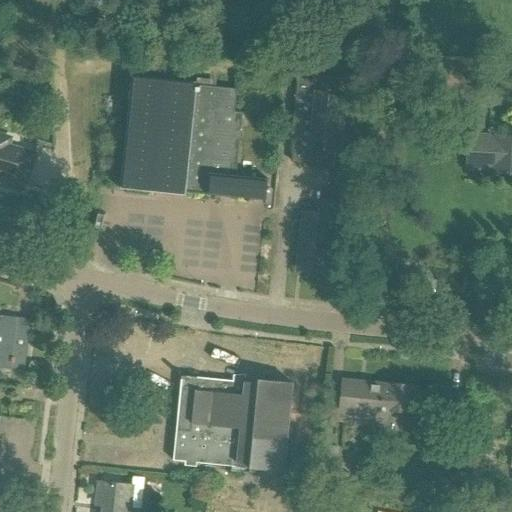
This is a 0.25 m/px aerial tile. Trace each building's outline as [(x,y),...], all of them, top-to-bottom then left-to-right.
[(339,95),(340,78),(313,75),(313,79),(297,77),(292,134),(295,134),(293,151),(301,152),(308,153),(307,163),(327,165),(329,151),(342,152),(348,96),(339,95)] [(267,201),(269,179),(236,176),(242,113),(234,112),(236,89),(196,86),(197,83),(132,76),(120,190),(145,192),(185,196),(186,193),(267,201)] [(511,135),(468,133),(466,169),(488,171),(488,174),(511,174),(511,135)] [(0,143),(0,177),(0,175),(28,184),(36,155),(0,143)] [(344,218),(347,192),(324,190),(322,216),(344,218)] [(104,213),(98,211),(95,225),(101,226),(104,213)] [(337,280),(340,251),(315,248),(319,212),(301,211),(295,271),(313,273),(313,278),(337,280)] [(0,368),(26,371),(29,340),(15,338),(17,318),(0,316),(0,368)] [(233,381),(182,376),(173,460),(284,472),(287,443),(293,383),(258,379),(246,378),(245,382),(233,381)] [(326,395),(324,420),(388,426),(390,412),(416,415),(419,386),(342,378),(340,397),(326,395)] [(337,459),(325,458),(323,473),(340,475),(341,460),(337,459)] [(140,511),(141,509),(131,508),(133,496),(126,495),(127,486),(100,484),(97,506),(105,507),(104,511),(140,511)] [(499,511),(501,503),(491,502),(489,511),(499,511)]
